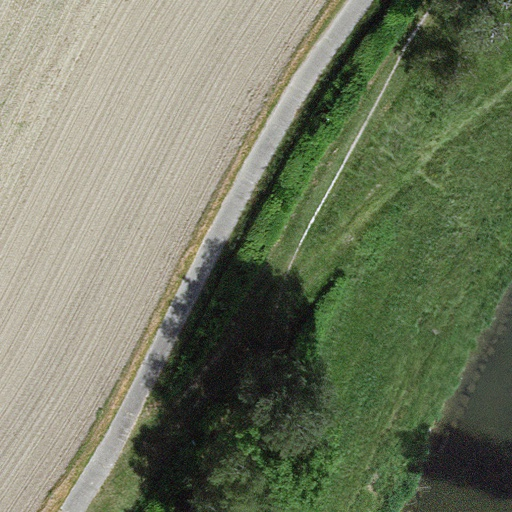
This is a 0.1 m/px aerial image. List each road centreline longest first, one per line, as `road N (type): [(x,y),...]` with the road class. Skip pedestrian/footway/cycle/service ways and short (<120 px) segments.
road 1 (track): [(211,511),(405,195),(504,0)]
road 2 (track): [(355,0),(68,511)]
road 3 (track): [(405,195),(285,289),(180,413),(105,447)]
